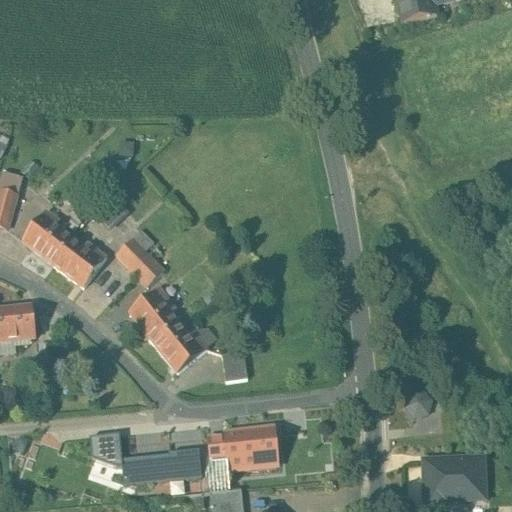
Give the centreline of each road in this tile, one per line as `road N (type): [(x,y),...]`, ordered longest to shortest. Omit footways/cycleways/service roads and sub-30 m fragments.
road 1 (residential): [(329,128),(367,388)]
road 2 (residential): [(173,412),(79,316),(0,269)]
road 3 (residential): [(367,388),(173,412)]
road 4 (residential): [(0,429),(173,412)]
road 5 (unclassified): [(293,0),(329,128)]
road 6 (residential): [(367,388),(377,511)]
